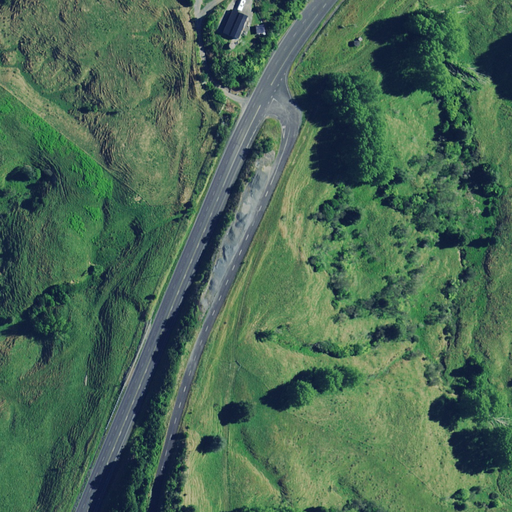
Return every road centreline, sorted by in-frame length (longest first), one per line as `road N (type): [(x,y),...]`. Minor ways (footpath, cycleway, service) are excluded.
road 1 (trunk): [(266,95),(88,511)]
road 2 (unclassified): [(266,95),(286,110),(287,140),(201,339),(153,511)]
